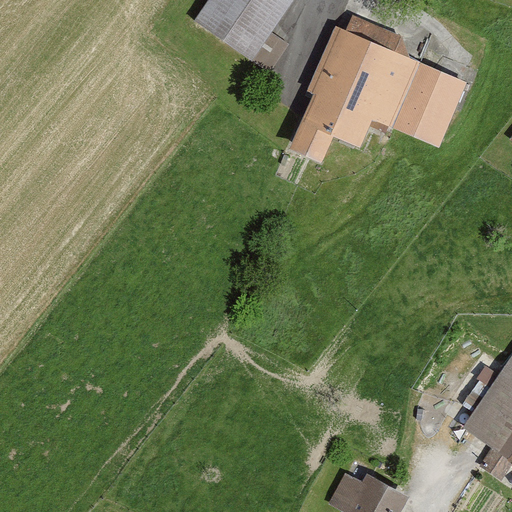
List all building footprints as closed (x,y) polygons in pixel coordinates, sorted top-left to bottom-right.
[(292,0),(208,0),(191,25),(269,76),(289,46),(269,33),(292,0)] [(303,98),(308,100),(284,156),(315,169),(326,143),(353,155),(366,124),(388,134),(418,64),(333,28),(303,98)] [(435,153),(464,84),(418,64),(388,134),(435,153)] [(511,459),(511,357),(465,429),(511,459)] [(327,508),(333,511),(401,511),(408,500),(365,475),(360,484),(346,476),(327,508)]
